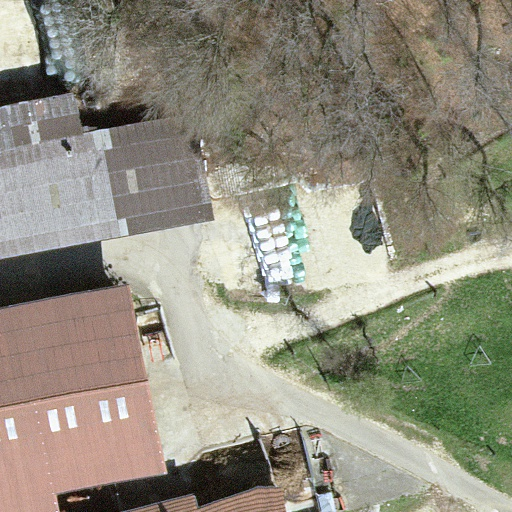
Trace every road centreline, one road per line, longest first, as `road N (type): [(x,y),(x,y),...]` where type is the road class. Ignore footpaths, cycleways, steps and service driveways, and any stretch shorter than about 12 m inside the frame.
road 1 (track): [(511,511),(220,370),(161,279),(131,258),(0,276)]
road 2 (track): [(202,350),(511,254)]
